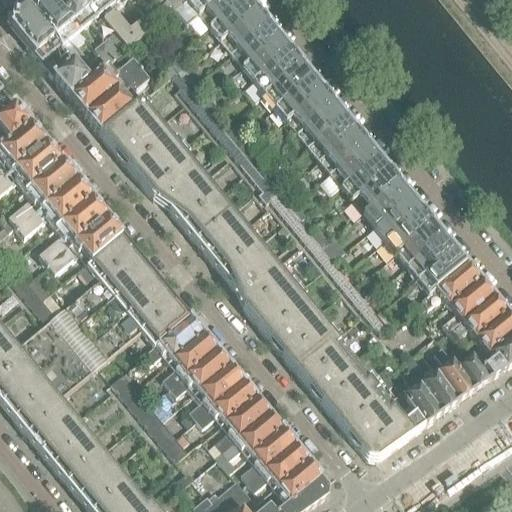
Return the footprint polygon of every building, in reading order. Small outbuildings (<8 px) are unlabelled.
[(84,45),(79,39),(46,0),(36,0),(25,10),(59,51),(71,66),(89,87),(107,73),(97,61),(89,69),(75,53),(84,45)] [(125,57),(78,0),(46,0),(79,39),(90,29),(101,43),(101,50),(93,56),(97,61),(107,73),(125,57)] [(120,12),(110,0),(78,0),(125,57),(144,41),(135,30),(127,36),(113,18),(120,12)] [(164,25),(143,0),(110,0),(120,12),(126,7),(131,13),(134,10),(144,23),(135,30),(144,41),(164,25)] [(182,10),(174,0),(167,0),(166,1),(164,0),(143,0),(164,25),(182,10)] [(193,0),(174,0),(182,10),(191,2),(193,0)] [(202,15),(220,0),(193,0),(191,2),(202,15)] [(213,29),(244,3),(241,0),(220,0),(202,15),(213,29)] [(224,42),(255,17),(244,3),(213,29),(224,42)] [(59,51),(25,10),(10,21),(9,33),(38,68),(59,51)] [(235,55),(266,30),(255,17),(224,42),(235,55)] [(246,69),(277,43),(266,30),(235,55),(246,69)] [(257,82),(288,57),(277,43),(246,69),(257,82)] [(50,83),(71,66),(59,51),(38,68),(50,83)] [(268,96),(299,70),(288,57),(257,82),(268,96)] [(187,74),(176,61),(168,68),(179,81),(187,74)] [(89,87),(71,66),(50,83),(68,104),(89,87)] [(83,123),(140,77),(131,67),(114,81),(107,73),(89,87),(68,104),(83,123)] [(165,86),(175,77),(168,68),(157,77),(165,86)] [(279,109),(310,84),(299,70),(268,96),(279,109)] [(137,110),(130,101),(148,87),(140,77),(83,123),(99,142),(137,110)] [(176,79),(171,84),(176,91),(179,94),(185,90),(178,82),(176,79)] [(290,122),(321,97),(310,84),(279,109),(290,122)] [(179,94),(177,96),(182,102),(189,96),(185,90),(179,94)] [(189,96),(182,102),(187,107),(194,101),(189,96)] [(28,131),(0,98),(0,97),(0,154),(28,132),(28,131)] [(301,136),(332,110),(321,97),(290,122),(301,136)] [(194,101),(187,107),(191,113),(198,107),(194,101)] [(205,104),(200,109),(203,112),(208,118),(211,122),(216,118),(205,104)] [(198,107),(191,113),(196,118),(203,112),(200,109),(200,108),(198,107)] [(177,157),(158,133),(138,109),(137,110),(99,142),(138,189),(177,157)] [(313,149),(343,124),(332,110),(301,136),(313,149)] [(203,112),(196,118),(200,124),(208,118),(203,112)] [(208,118),(200,124),(205,129),(212,124),(211,122),(208,118)] [(212,124),(205,129),(210,135),(217,129),(212,124)] [(324,163),(354,137),(343,124),(313,149),(324,163)] [(217,129),(210,135),(214,141),(221,135),(217,129)] [(0,186),(43,150),(28,132),(0,154),(0,162),(4,167),(0,169),(0,186)] [(221,135),(214,141),(219,146),(226,140),(222,136),(221,135)] [(236,137),(228,143),(230,145),(233,148),(241,142),(240,142),(236,137)] [(335,176),(366,151),(354,137),(324,163),(335,176)] [(226,140),(219,146),(223,152),(230,145),(228,143),(226,140)] [(230,145),(223,152),(228,157),(235,151),(233,148),(230,145)] [(0,202),(20,186),(27,195),(59,169),(43,150),(0,186),(0,202)] [(235,151),(228,157),(237,168),(239,172),(247,165),(240,157),(235,151)] [(248,151),(240,157),(247,165),(253,173),(261,167),(251,155),(248,151)] [(346,190),(377,164),(366,151),(335,176),(346,190)] [(216,204),(203,188),(177,157),(138,189),(152,206),(157,201),(169,215),(167,217),(181,233),(216,204)] [(357,203),(388,177),(377,164),(346,190),(357,203)] [(247,165),(239,172),(246,180),(254,173),(253,173),(247,165)] [(10,241),(75,187),(59,169),(27,195),(34,203),(6,226),(2,231),(3,233),(0,235),(0,245),(8,239),(10,241)] [(254,173),(246,180),(254,189),(261,183),(255,175),(254,174),(254,173)] [(368,216),(399,191),(388,177),(357,203),(368,216)] [(261,183),(254,189),(261,198),(269,192),(266,188),(265,188),(261,183)] [(23,246),(50,223),(58,233),(89,206),(90,206),(75,187),(10,241),(8,239),(0,245),(0,256),(6,263),(24,248),(23,246)] [(379,230),(410,204),(399,191),(368,216),(379,230)] [(261,198),(257,201),(264,210),(268,206),(275,200),(269,192),(261,198)] [(275,200),(268,206),(275,215),(283,209),(277,202),(276,201),(275,200)] [(291,203),(283,210),(288,215),(295,208),(291,203)] [(194,249),(230,220),(216,204),(181,233),(194,249)] [(390,243),(421,218),(410,204),(379,230),(390,243)] [(46,274),(105,225),(89,206),(58,233),(64,241),(37,263),(30,255),(12,270),(11,272),(27,290),(37,281),(46,274)] [(283,209),(275,215),(282,224),(290,218),(288,215),(283,210),(283,209)] [(290,218),(282,224),(290,232),(297,226),(290,218)] [(401,257),(432,231),(421,218),(390,243),(401,257)] [(207,265),(242,236),(230,220),(194,249),(207,265)] [(304,224),(299,229),(304,235),(309,241),(314,236),(304,224)] [(88,269),(119,243),(105,225),(46,274),(53,283),(81,260),(88,269)] [(297,226),(290,232),(297,241),(304,235),(299,229),(299,228),(297,226)] [(412,270),(443,245),(432,231),(401,257),(412,270)] [(304,235),(297,241),(302,247),(305,251),(313,245),(310,242),(309,241),(304,235)] [(221,282),(257,253),(242,236),(207,265),(221,282)] [(148,277),(123,247),(119,243),(88,269),(85,272),(98,288),(112,276),(128,294),(148,277)] [(313,245),(305,251),(310,257),(317,251),(313,245)] [(423,283),(454,258),(443,245),(412,270),(423,283)] [(317,251),(310,257),(314,263),(322,257),(321,256),(321,255),(317,251)] [(294,298),(276,276),(257,253),(221,282),(234,297),(235,296),(247,310),(241,314),(255,331),(294,298)] [(322,257),(314,263),(319,268),(326,262),(322,257)] [(433,296),(465,271),(454,258),(423,283),(433,296)] [(326,262),(319,268),(324,274),(331,268),(326,262)] [(331,268),(324,274),(329,280),(336,274),(331,268)] [(447,313),(478,287),(465,271),(433,296),(409,318),(423,334),(434,325),(426,316),(440,305),(447,313)] [(57,409),(140,340),(156,327),(142,311),(128,294),(112,276),(98,288),(62,317),(49,301),(52,298),(37,281),(27,290),(11,272),(2,280),(42,328),(52,320),(54,323),(14,356),(10,352),(0,359),(0,370),(7,378),(20,394),(3,410),(12,421),(29,408),(45,427),(60,413),(57,409)] [(336,274),(329,280),(334,286),(341,280),(336,274)] [(162,294),(150,281),(148,277),(128,294),(142,311),(162,294)] [(341,280),(334,286),(339,292),(346,286),(342,282),(342,281),(341,280)] [(346,286),(339,292),(344,298),(351,292),(346,286)] [(447,341),(492,304),(478,287),(447,313),(454,321),(440,333),(447,341)] [(351,292),(344,298),(349,304),(356,298),(353,295),(351,292)] [(362,303),(369,297),(365,292),(358,298),(362,303)] [(156,327),(175,310),(162,294),(142,311),(156,327)] [(334,346),(314,322),(294,298),(255,331),(294,379),(334,346)] [(356,298),(349,304),(354,310),(361,304),(356,298)] [(372,303),(365,309),(366,310),(371,316),(375,321),(382,315),(372,303)] [(361,304),(354,310),(359,316),(366,310),(365,309),(364,308),(361,304)] [(473,345),(505,319),(492,304),(447,341),(453,348),(467,337),(473,345)] [(152,354),(187,325),(175,310),(156,327),(140,340),(152,354)] [(366,310),(359,316),(364,322),(371,316),(366,310)] [(371,316),(364,322),(369,329),(376,322),(375,322),(375,321),(371,316)] [(474,370),(511,339),(511,328),(505,319),(473,345),(481,354),(469,364),(474,370)] [(376,322),(369,329),(374,335),(381,328),(376,322)] [(390,323),(382,330),(386,335),(394,328),(390,323)] [(164,360),(170,367),(201,341),(187,325),(152,354),(141,363),(148,373),(164,360)] [(381,328),(374,335),(379,341),(386,335),(382,330),(381,328)] [(0,383),(7,378),(0,370),(0,359),(10,352),(0,339),(0,383)] [(487,388),(511,370),(511,339),(474,370),(487,388)] [(168,397),(215,358),(201,341),(170,367),(177,375),(161,388),(168,397)] [(378,349),(372,342),(366,347),(371,354),(378,349)] [(373,395),(354,370),(334,346),(294,379),(334,427),(373,395)] [(473,398),(456,375),(457,374),(449,365),(440,355),(433,360),(442,373),(433,379),(456,410),(473,398)] [(452,356),(446,361),(449,365),(456,359),(452,356)] [(196,399),(227,373),(215,358),(168,397),(174,404),(190,391),(196,399)] [(487,388),(474,370),(469,364),(465,367),(458,359),(449,365),(457,374),(456,375),(473,398),(487,388)] [(456,410),(433,379),(426,385),(416,371),(410,361),(402,368),(403,370),(408,377),(440,421),(456,410)] [(440,421),(408,377),(403,370),(396,375),(410,396),(401,402),(410,414),(423,433),(440,421)] [(386,383),(393,378),(388,371),(376,381),(387,395),(392,391),(386,383)] [(194,428),(241,389),(227,373),(196,399),(203,407),(188,419),(186,418),(177,425),(185,434),(194,427),(194,428)] [(20,394),(7,378),(0,383),(0,406),(3,410),(20,394)] [(222,430),(253,404),(241,389),(194,428),(201,435),(216,422),(222,430)] [(375,468),(423,433),(410,414),(398,424),(373,395),(334,427),(366,466),(375,468)] [(403,409),(394,397),(389,400),(399,412),(403,409)] [(219,459),(266,420),(254,405),(253,404),(222,430),(229,437),(213,451),(219,459)] [(39,458),(74,429),(60,413),(45,427),(29,408),(12,421),(11,425),(39,458)] [(249,462),(279,437),(266,420),(219,459),(213,464),(227,480),(235,473),(228,466),(242,455),(249,462)] [(51,473),(87,445),(74,429),(39,458),(51,473)] [(246,491),(293,452),(280,436),(279,437),(249,462),(255,470),(239,482),(246,491)] [(65,490),(100,461),(87,445),(51,473),(65,490)] [(274,493),(305,468),(293,452),(246,491),(253,499),(268,486),(274,493)] [(77,505),(112,476),(100,461),(65,490),(77,505)] [(267,511),(282,511),(318,484),(305,468),(274,493),(280,501),(267,511)] [(82,511),(100,511),(125,491),(112,476),(77,505),(82,511)] [(190,487),(184,481),(178,486),(183,492),(190,487)] [(313,511),(326,502),(327,494),(319,484),(318,484),(282,511),(267,511),(266,511),(254,511),(253,510),(235,488),(216,503),(223,511),(238,511),(239,511),(313,511)] [(135,511),(139,509),(125,491),(100,511),(135,511)]
